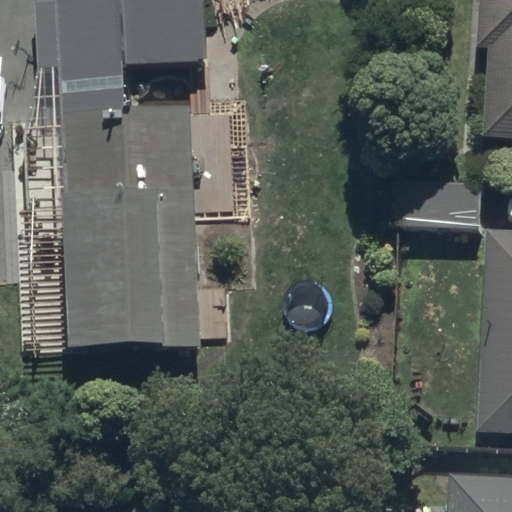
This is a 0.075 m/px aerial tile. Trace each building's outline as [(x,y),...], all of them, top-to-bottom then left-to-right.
[(79,0),(83,13),(135,0),(79,0)] [(492,154),(511,154),(511,0),(488,0),(486,66),(496,67),(492,154)] [(136,129),(135,90),(135,83),(213,81),(211,4),(127,6),(128,14),(42,17),(48,82),(30,146),(35,229),(76,227),(86,383),(179,377),(178,370),(210,368),(196,128),(136,129)] [(487,197),(438,197),(438,246),(487,246),(487,197)] [(511,250),(493,250),(482,447),(511,449),(511,250)] [(511,511),(511,495),(464,493),(463,511),(511,511)]
